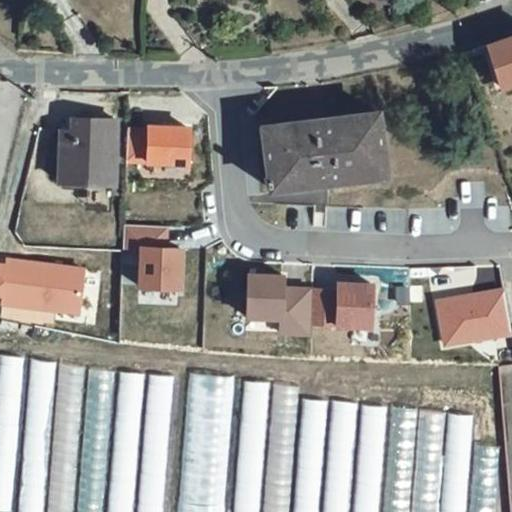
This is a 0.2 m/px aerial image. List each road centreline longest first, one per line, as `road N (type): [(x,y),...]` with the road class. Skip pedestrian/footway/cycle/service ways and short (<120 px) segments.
road 1 (tertiary): [(511,17),(417,49),(253,77),(0,77)]
road 2 (unknown): [(0,206),(7,77)]
